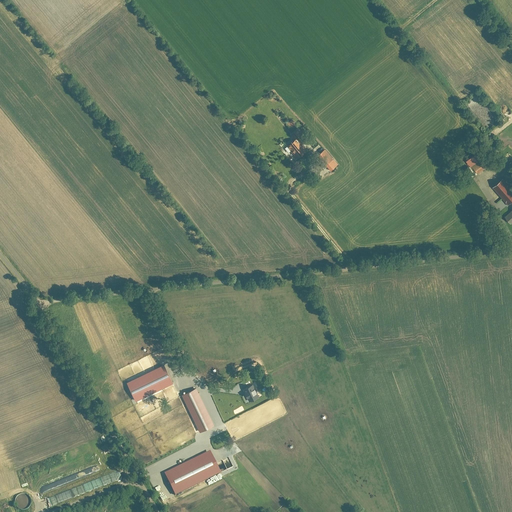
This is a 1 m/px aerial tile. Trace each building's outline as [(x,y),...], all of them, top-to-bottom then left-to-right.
[(288,125),(291,129),(297,125),(293,121),(288,125)] [(301,129),(295,134),(304,144),(310,139),(301,129)] [(297,140),(287,148),(297,160),(307,152),(297,140)] [(324,150),(318,155),(326,163),(331,158),(324,150)] [(467,169),(473,176),(487,165),(481,158),(467,169)] [(511,186),(507,179),(495,188),(507,204),(511,199),(511,186)] [(128,384),(136,401),(172,384),(164,367),(128,384)] [(243,388),(249,402),(262,396),(256,383),(243,388)] [(184,395),(201,431),(214,425),(197,389),(184,395)] [(222,473),(211,452),(164,475),(175,496),(222,473)] [(16,501),(16,507),(19,510),(25,511),(30,508),(32,504),(32,499),(29,496),(25,494),(20,495),(17,498),(16,501)]
